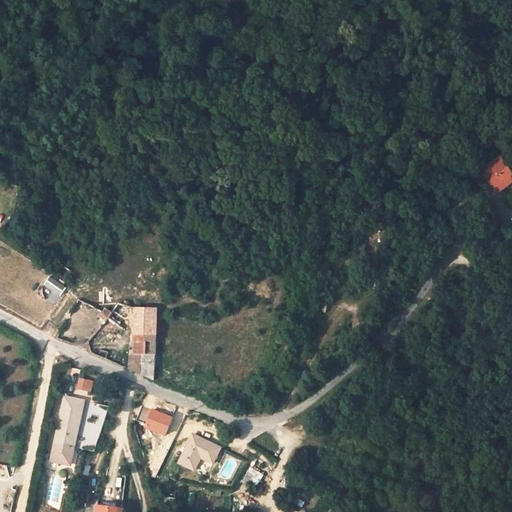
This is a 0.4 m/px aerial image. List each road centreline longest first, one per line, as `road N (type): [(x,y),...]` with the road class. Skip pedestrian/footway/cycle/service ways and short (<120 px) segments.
road 1 (residential): [(53,344),(256,426),(314,398),(394,326),(452,252),(469,216)]
road 2 (track): [(465,511),(469,376),(488,299),(483,274),(452,252)]
road 3 (residential): [(53,344),(18,511)]
